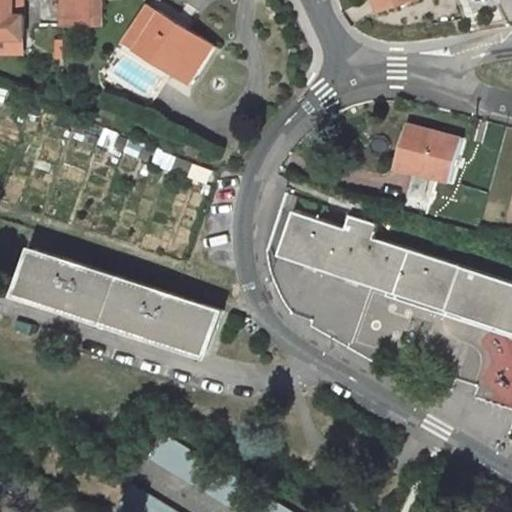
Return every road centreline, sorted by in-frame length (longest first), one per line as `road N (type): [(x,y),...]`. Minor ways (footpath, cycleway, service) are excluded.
road 1 (residential): [(351,70),(282,124),(255,166),(244,212),(254,295),(266,320),(296,347),(511,468)]
road 2 (track): [(254,295),(0,205)]
road 3 (residential): [(511,104),(396,66)]
